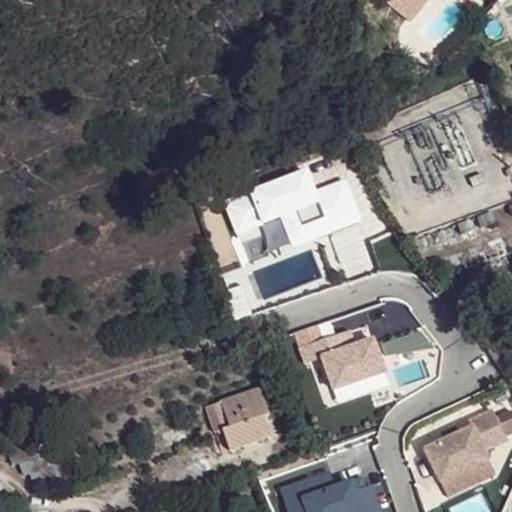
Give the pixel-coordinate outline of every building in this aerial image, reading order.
[(392,0),(388,4),(410,22),(427,0),(392,0)] [(310,192),(303,175),(298,177),(304,194),(310,192)] [(356,225),(341,185),(311,196),(310,192),(304,194),(298,177),(221,205),(233,236),(278,219),(283,235),(321,222),(326,236),(356,225)] [(288,249),(326,236),(321,222),(283,235),(288,249)] [(384,374),(372,340),(354,347),(348,332),(299,349),(304,365),(321,359),(332,392),(384,374)] [(222,402),(229,429),(263,418),(268,416),(260,390),(222,402)] [(216,404),(222,431),(229,429),(222,402),(216,404)] [(505,438),(493,408),(469,419),(470,424),(458,429),(442,436),(423,444),(435,476),(485,457),(481,448),(505,438)] [(222,431),(230,452),(271,438),(263,418),(229,429),(222,431)] [(442,436),(458,429),(456,424),(440,431),(442,436)] [(485,457),(435,476),(442,495),(492,477),(485,457)] [(378,511),(370,488),(364,490),(355,493),(352,485),(335,491),(329,476),(282,493),(288,511),(378,511)] [(364,490),(361,482),(352,485),(355,493),(364,490)]
